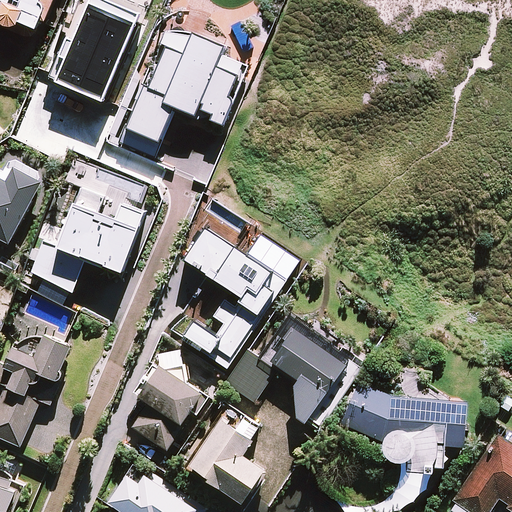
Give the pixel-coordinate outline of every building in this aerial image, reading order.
[(0,0),(0,18),(16,26),(20,17),(38,25),(42,17),(46,19),(54,0),(0,0)] [(137,96),(141,98),(122,142),(155,157),(175,110),(203,122),(206,115),(229,125),(255,65),(224,52),(229,42),(205,32),(210,20),(191,11),(182,30),(172,26),(150,76),(146,74),(137,96)] [(15,156),(12,162),(7,170),(0,165),(0,245),(5,236),(11,240),(44,179),(40,177),(43,171),(15,156)] [(109,186),(107,192),(85,183),(60,246),(46,240),(33,271),(75,288),(87,259),(105,266),(107,260),(124,267),(148,209),(149,207),(129,198),(131,194),(109,186)] [(288,277),(209,223),(188,255),(245,293),(237,306),(226,299),(208,325),(197,318),(184,337),(228,366),(288,277)] [(250,349),(226,381),(254,401),(282,363),(299,375),(297,387),(299,413),(318,427),(336,402),(363,363),(300,319),(281,346),(272,339),(259,356),(250,349)] [(20,345),(16,343),(0,380),(8,384),(0,401),(0,434),(22,444),(41,399),(48,402),(74,342),(47,330),(44,338),(42,337),(41,337),(39,337),(37,336),(35,336),(33,337),(32,337),(30,337),(28,338),(27,339),(25,340),(24,341),(22,342),(21,343),(20,345)] [(195,362),(166,365),(160,361),(141,390),(152,397),(136,423),(169,445),(191,411),(198,415),(209,398),(202,393),(204,389),(200,386),(195,362)] [(387,441),(387,443),(388,445),(389,447),(390,449),(391,450),(393,452),(394,453),(396,454),(398,455),(400,455),(402,456),(404,456),(406,455),(408,455),(410,454),(410,465),(448,465),(448,443),(467,443),(468,396),(393,394),(360,379),(341,420),(385,441),(386,441),(387,441)] [(261,424),(247,415),(240,426),(225,416),(193,464),(246,499),(266,467),(242,452),(261,424)] [(511,440),(502,434),(450,506),(458,511),(486,511),(497,498),(511,508),(511,440)] [(204,511),(207,508),(136,462),(112,498),(133,511),(204,511)] [(0,511),(14,511),(28,482),(15,476),(14,475),(13,473),(13,472),(11,470),(10,469),(9,468),(7,467),(6,466),(4,466),(2,465),(0,465),(0,511)]
